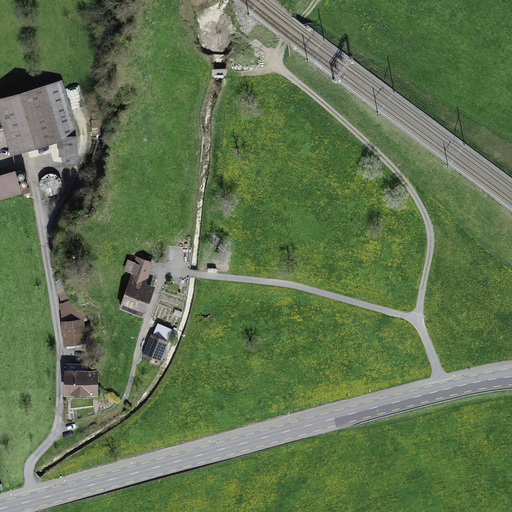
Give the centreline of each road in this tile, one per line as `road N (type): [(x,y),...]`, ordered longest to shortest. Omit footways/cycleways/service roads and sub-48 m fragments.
road 1 (secondary): [(0,509),(511,377)]
road 2 (track): [(302,19),(270,58),(386,160),(414,195),(430,241),(418,313)]
